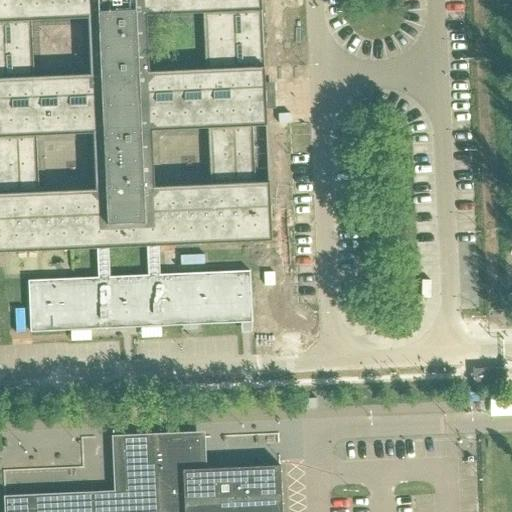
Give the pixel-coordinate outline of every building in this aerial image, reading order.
[(0,0),(0,252),(41,251),(96,249),(98,278),(28,281),(31,333),(253,323),(251,272),(160,276),(159,246),(272,241),(269,182),(254,183),(251,125),(267,124),(264,69),(264,68),(261,0),(0,0)] [(504,368),(472,369),(473,386),(505,385),(504,368)] [(511,414),(511,394),(494,396),(495,416),(511,414)] [(316,409),(316,399),(303,400),(304,410),(316,409)] [(281,511),(280,467),(200,471),(199,438),(161,440),(161,435),(117,437),(119,493),(5,498),(5,511),(281,511)] [(510,511),(510,499),(489,500),(489,511),(510,511)]
